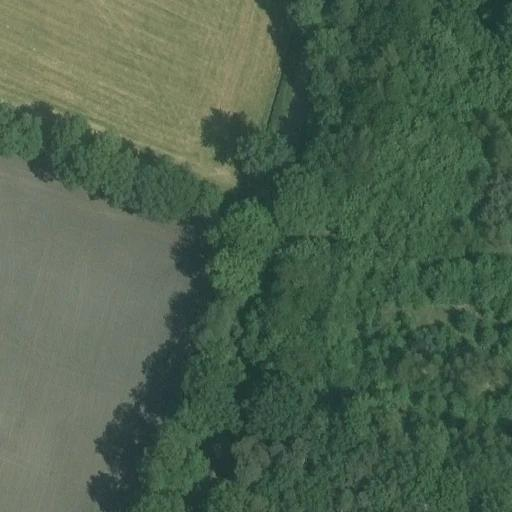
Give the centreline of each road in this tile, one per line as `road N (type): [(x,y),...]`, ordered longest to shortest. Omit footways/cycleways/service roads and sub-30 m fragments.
road 1 (unclassified): [(196,511),(326,0)]
road 2 (track): [(511,255),(423,268),(347,234),(267,228)]
